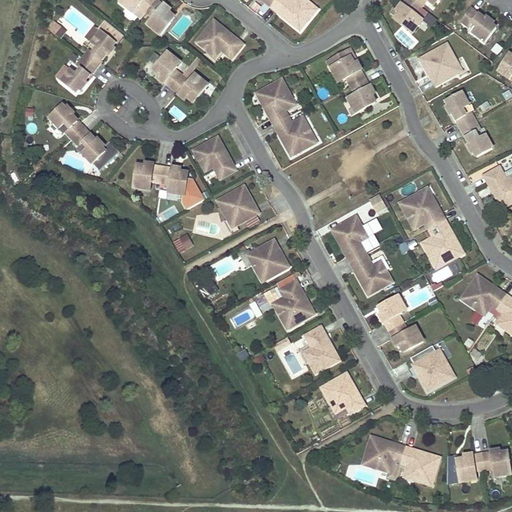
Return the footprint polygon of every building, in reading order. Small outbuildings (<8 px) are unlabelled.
[(140,4),(147,10),(154,0),(121,0),(122,0),(129,6),(132,3),(137,8),(140,4)] [(162,33),(176,15),(170,10),(172,8),(165,2),(164,3),(160,0),(154,0),(147,10),(154,16),(151,19),(157,23),(154,27),(162,33)] [(286,18),(301,30),(318,9),(307,0),(294,0),(294,1),(292,0),(277,0),(272,6),(282,15),(286,10),(289,13),(286,18)] [(429,12),(422,7),(413,0),(407,0),(404,4),(403,3),(399,10),(396,7),(391,13),(397,17),(396,18),(414,32),(419,25),(416,22),(420,16),(424,19),(429,12)] [(135,11),(137,8),(132,3),(129,6),(135,11)] [(475,32),(487,42),(498,27),(494,25),(496,23),(487,16),(486,18),(472,8),(462,20),(470,26),(474,22),(479,26),(475,32)] [(75,24),(81,14),(72,9),(66,19),(75,24)] [(429,14),(419,26),(427,32),(437,20),(429,14)] [(424,19),(420,16),(416,22),(419,25),(424,19)] [(100,27),(103,30),(94,42),(100,47),(95,52),(91,49),(85,56),(97,66),(108,53),(110,55),(116,47),(115,45),(117,42),(119,43),(127,34),(107,19),(100,27)] [(157,23),(151,19),(149,22),(154,27),(157,23)] [(230,32),(215,20),(198,41),(216,56),(222,48),(233,57),(244,44),(234,35),(230,39),(227,36),(230,32)] [(56,22),(51,28),(61,36),(66,30),(56,22)] [(94,42),(103,30),(100,27),(97,25),(87,37),(94,42)] [(463,70),(448,44),(422,58),(426,65),(429,63),(435,73),(431,75),(436,84),(463,70)] [(169,51),(155,69),(161,73),(159,76),(166,81),(167,81),(174,86),(184,74),(177,68),(179,65),(174,60),(176,57),(169,51)] [(511,56),(507,53),(495,71),(511,82),(511,56)] [(97,66),(85,56),(79,64),(83,67),(79,73),(73,68),(63,80),(77,91),(80,87),(82,89),(89,81),(87,79),(97,66)] [(174,60),(179,65),(182,62),(176,57),(174,60)] [(346,79),(350,87),(364,79),(360,71),(361,70),(356,63),(354,64),(350,57),(330,68),(335,76),(339,74),(342,81),(346,79)] [(431,75),(435,73),(429,63),(426,65),(431,75)] [(196,73),(193,76),(199,81),(202,78),(196,73)] [(191,80),(184,74),(174,86),(181,92),(180,93),(187,99),(189,96),(195,101),(209,84),(202,78),(199,81),(193,76),(191,80)] [(286,109),(297,103),(283,79),(259,93),(266,106),(270,104),(273,110),(269,112),(276,124),(290,116),(286,109)] [(355,113),(375,102),(371,96),(374,94),(369,86),(369,87),(364,79),(350,87),(354,94),(351,96),(355,103),(351,105),(355,113)] [(444,108),(448,114),(450,117),(452,116),(460,131),(474,123),(469,115),(464,117),(461,111),(468,107),(462,96),(460,94),(445,103),(447,107),(444,108)] [(64,104),(51,116),(61,127),(66,122),(71,127),(67,131),(74,138),(85,127),(74,115),(76,113),(69,105),(67,107),(64,104)] [(293,155),(318,141),(305,117),(294,123),(290,116),(276,124),(283,136),(286,134),(289,140),(286,142),(293,155)] [(475,159),(491,150),(484,137),(477,140),(474,134),(478,132),(474,123),(460,131),(468,145),(466,147),(471,156),(473,155),(475,159)] [(85,127),(74,138),(80,145),(84,141),(89,147),(83,152),(93,163),(107,151),(104,148),(105,146),(98,138),(97,140),(85,127)] [(228,153),(219,137),(195,149),(206,170),(214,165),(221,177),(236,169),(230,157),(225,160),(223,156),(228,153)] [(153,180),(161,182),(164,166),(155,164),(155,163),(147,162),(146,165),(139,164),(135,186),(144,187),(145,183),(152,184),(153,180)] [(185,195),(189,172),(182,171),(182,168),(173,167),(173,168),(164,166),(161,182),(170,183),(170,187),(177,189),(176,193),(185,195)] [(498,169),(482,178),(489,189),(494,187),(496,191),(491,193),(500,210),(511,203),(511,177),(505,181),(498,169)] [(245,186),(219,201),(233,227),(259,212),(254,203),(251,205),(245,195),(249,193),(245,186)] [(428,231),(443,222),(437,211),(432,213),(430,209),(435,207),(426,190),(402,203),(413,223),(421,219),(428,231)] [(245,195),(251,205),(254,203),(249,193),(245,195)] [(383,209),(379,201),(372,205),(376,213),(383,209)] [(331,231),(339,246),(340,248),(345,246),(347,250),(342,252),(348,264),(364,255),(357,243),(365,239),(357,224),(354,218),(331,231)] [(450,234),(443,222),(428,231),(434,243),(426,247),(437,268),(461,255),(452,238),(447,241),(445,237),(450,234)] [(187,235),(173,242),(179,254),(193,246),(187,235)] [(248,254),(263,280),(289,266),(285,259),(281,261),(276,251),(279,249),(274,240),(248,254)] [(401,246),(387,258),(403,275),(416,262),(401,246)] [(285,259),(279,249),(276,251),(281,261),(285,259)] [(231,255),(210,265),(217,281),(248,266),(242,255),(234,259),(231,255)] [(364,255),(348,264),(355,276),(359,273),(362,277),(357,279),(366,296),(390,283),(379,263),(370,268),(364,255)] [(436,281),(461,272),(458,262),(432,271),(436,281)] [(496,311),(505,298),(494,290),(492,293),(486,289),(489,286),(476,277),(460,301),(483,317),(490,306),(496,311)] [(205,283),(210,292),(216,288),(212,280),(205,283)] [(298,290),(293,282),(277,291),(281,299),(270,305),(285,330),(311,315),(304,301),(299,304),(293,293),(298,290)] [(304,301),(298,290),(293,293),(299,304),(304,301)] [(397,308),(401,306),(397,298),(377,308),(380,315),(378,316),(382,324),(383,324),(387,332),(402,324),(397,316),(401,314),(397,308)] [(511,302),(505,298),(496,311),(503,315),(496,325),(511,336),(511,302)] [(256,302),(249,306),(255,319),(262,315),(256,302)] [(402,324),(387,332),(392,340),(391,340),(395,348),(398,347),(401,353),(421,343),(417,334),(413,337),(409,330),(406,332),(402,324)] [(313,374),(336,361),(327,344),(322,347),(320,343),(325,340),(318,328),(303,337),(310,349),(301,354),(313,374)] [(286,339),(271,347),(275,354),(289,346),(286,339)] [(245,349),(236,354),(241,363),(250,358),(245,349)] [(478,366),(485,363),(477,349),(470,353),(478,366)] [(411,366),(416,375),(420,373),(425,383),(422,385),(426,392),(452,378),(437,352),(411,366)] [(422,385),(425,383),(420,373),(416,375),(422,385)] [(344,407),(348,414),(361,406),(355,394),(351,396),(348,390),(351,388),(344,374),(319,388),(333,413),(344,407)] [(399,463),(403,448),(390,444),(389,448),(383,445),(384,442),(369,437),(361,464),(387,473),(391,461),(399,463)] [(416,452),(403,448),(399,463),(406,465),(402,477),(429,485),(437,458),(423,454),(421,458),(415,456),(416,452)] [(498,473),(499,478),(508,476),(505,454),(497,455),(497,452),(488,453),(488,454),(479,456),(482,472),(490,470),(491,474),(498,473)] [(482,472),(479,456),(470,457),(470,456),(461,458),(462,461),(454,462),(458,484),(467,483),(466,478),(473,477),(473,473),(482,472)]
